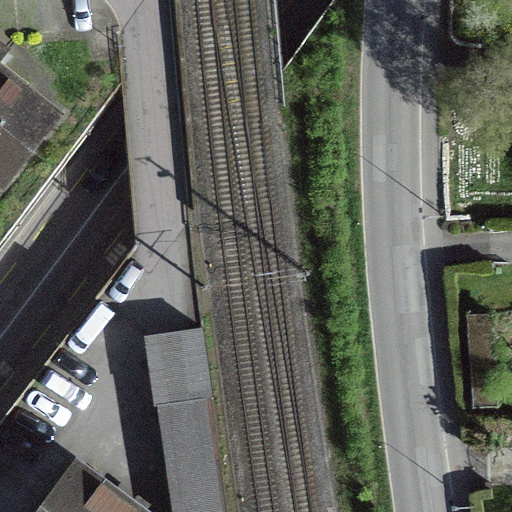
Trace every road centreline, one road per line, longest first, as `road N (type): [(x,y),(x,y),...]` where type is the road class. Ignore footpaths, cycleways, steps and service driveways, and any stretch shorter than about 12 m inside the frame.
road 1 (tertiary): [(396,0),(393,236),(423,511)]
road 2 (primary): [(247,0),(0,333)]
road 3 (residential): [(133,0),(160,277)]
road 4 (unknown): [(119,331),(121,384),(157,511)]
